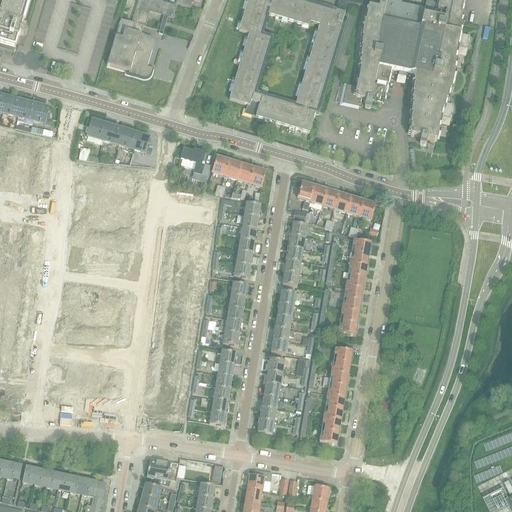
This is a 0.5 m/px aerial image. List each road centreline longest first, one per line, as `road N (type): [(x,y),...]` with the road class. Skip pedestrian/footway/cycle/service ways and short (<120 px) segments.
road 1 (residential): [(78,98),(32,430)]
road 2 (secondary): [(476,204),(450,360),(392,511)]
road 3 (secondary): [(405,511),(511,211)]
road 4 (residential): [(129,438),(168,125)]
road 5 (residential): [(288,156),(237,453)]
road 6 (residential): [(350,474),(398,190)]
road 7 (secondary): [(511,65),(479,162),(476,204)]
road 8 (residential): [(168,125),(216,0)]
road 9 (tertiary): [(288,156),(168,125)]
